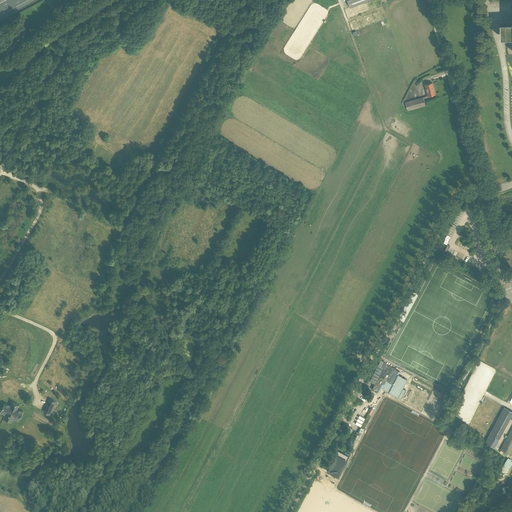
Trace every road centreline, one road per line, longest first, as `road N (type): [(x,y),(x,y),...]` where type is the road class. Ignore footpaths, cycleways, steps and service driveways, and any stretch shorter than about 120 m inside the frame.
road 1 (unclassified): [(290,511),(458,198),(480,191)]
road 2 (unclassified): [(0,168),(67,44),(128,0)]
road 3 (unclassified): [(480,191),(429,0)]
road 4 (track): [(24,407),(35,406),(35,382),(54,341),(0,308)]
road 5 (track): [(121,230),(0,168)]
